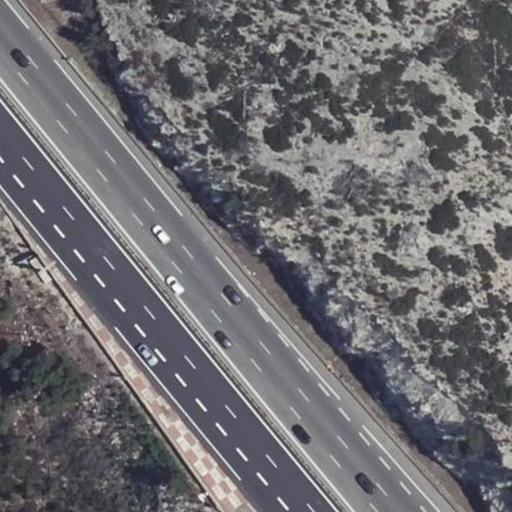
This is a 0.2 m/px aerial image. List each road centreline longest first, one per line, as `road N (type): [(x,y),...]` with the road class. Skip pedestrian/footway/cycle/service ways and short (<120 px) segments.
road 1 (motorway): [(395,511),(114,191),(0,45)]
road 2 (motorway): [(0,126),(89,249),(309,511)]
